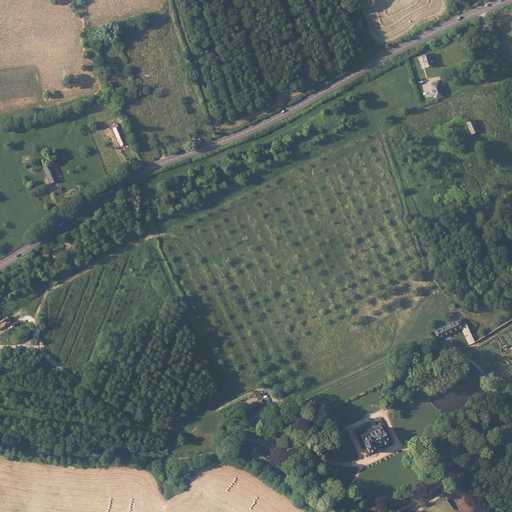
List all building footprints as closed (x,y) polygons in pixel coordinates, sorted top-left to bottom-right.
[(428,64),(431,63),(429,56),(420,59),(423,70),(430,68),(428,64)] [(433,85),(437,100),(445,98),(441,83),(433,85)] [(468,124),(471,133),(478,130),(475,121),(468,124)] [(121,126),(113,129),(121,147),(127,144),(121,132),(123,131),(121,126)] [(59,182),(50,164),(44,168),(53,185),(59,182)] [(463,319),(436,333),(439,338),(460,328),(466,325),(463,319)] [(460,328),(470,345),(472,344),(476,342),(466,325),(460,328)] [(240,402),(233,405),(235,408),(237,412),(243,409),(241,405),(240,402)] [(368,446),(368,447),(378,441),(370,426),(357,433),(358,435),(350,439),(354,447),(353,448),(353,449),(352,450),(354,454),(356,453),(357,454),(365,450),(365,448),(368,446)] [(237,454),(243,458),(245,454),(270,468),(273,463),(262,456),(262,455),(249,447),(250,445),(244,442),(237,454)] [(276,467),(282,472),(285,469),(279,463),(276,467)]
